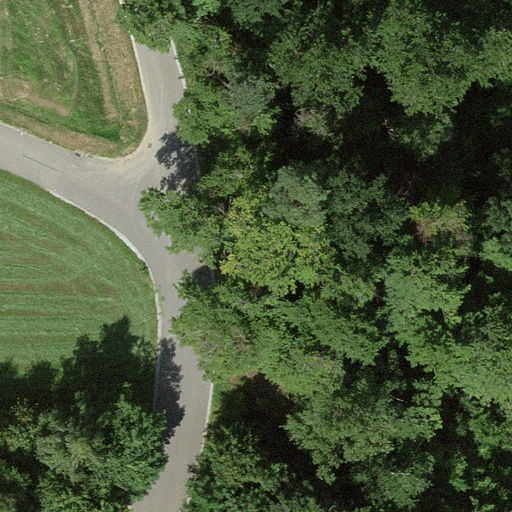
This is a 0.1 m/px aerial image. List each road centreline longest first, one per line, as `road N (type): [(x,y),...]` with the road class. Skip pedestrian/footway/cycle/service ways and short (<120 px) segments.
road 1 (unclassified): [(191,259),(169,97),(139,0)]
road 2 (unclassified): [(161,511),(198,354),(191,259)]
road 3 (unclassified): [(191,259),(150,214),(0,144)]
